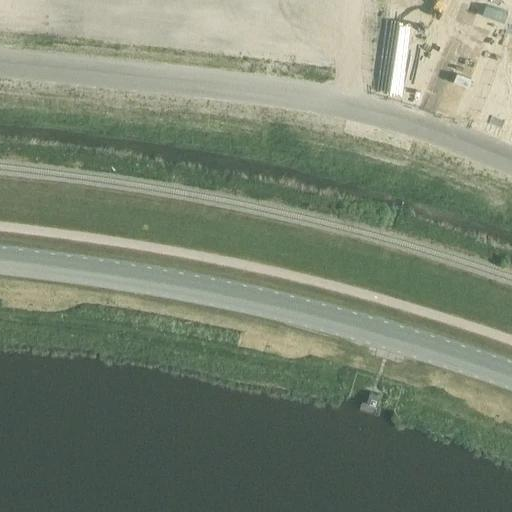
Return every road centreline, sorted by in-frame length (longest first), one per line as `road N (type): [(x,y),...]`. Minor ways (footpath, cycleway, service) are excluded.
road 1 (tertiary): [(511,376),(256,304),(0,259)]
road 2 (unclassified): [(0,65),(255,90),(435,131),(511,161)]
